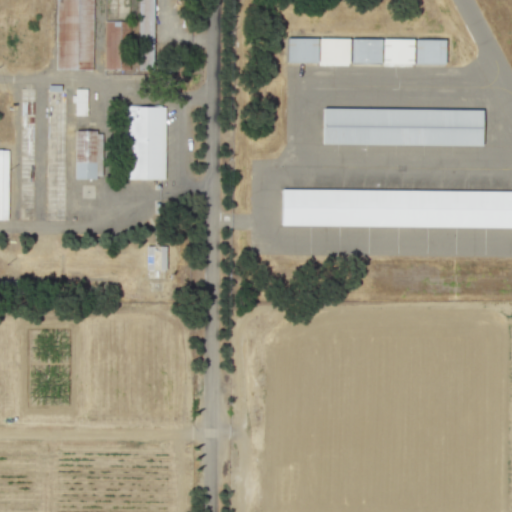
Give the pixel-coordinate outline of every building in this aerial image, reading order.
[(92,0),(55,0),(54,69),(92,70),(92,0)] [(137,0),(136,69),(151,69),(152,0),(137,0)] [(103,68),(127,68),(128,21),(104,20),(103,68)] [(316,37),(285,37),(285,62),(316,62),(316,37)] [(348,38),(317,37),(317,62),(348,62),(348,38)] [(380,38),(349,38),(349,63),(380,63),(380,38)] [(412,39),(381,38),(381,63),(411,63),(412,39)] [(444,39),(413,39),(413,63),(444,64),(444,39)] [(85,88),(73,89),(73,115),(86,115),(85,88)] [(167,105),(167,181),(125,181),(125,105),(167,105)] [(481,109),(321,108),(321,143),(480,145),(481,109)] [(74,131),(73,178),(100,178),(101,131),(74,131)] [(0,152),(8,152),(8,220),(0,220),(0,152)] [(280,187),(511,189),(511,226),(281,225),(280,187)] [(167,245),(167,272),(147,272),(147,245),(167,245)]
